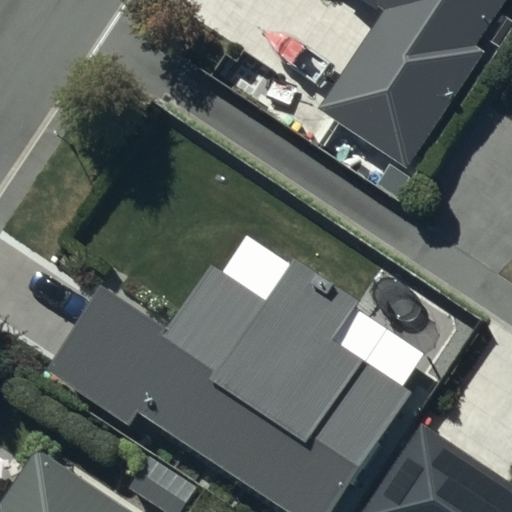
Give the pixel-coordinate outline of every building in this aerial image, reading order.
[(416,169),(491,59),(511,28),(511,0),(366,0),(392,17),(329,110),(416,169)] [(108,291),(58,375),(143,433),(152,419),(286,511),(344,511),(423,397),(349,345),(370,315),(300,266),(273,305),(227,274),(181,342),(108,291)] [(511,511),(511,492),(422,437),(376,511),(511,511)] [(193,511),(209,489),(162,457),(138,493),(165,511),(193,511)] [(127,511),(50,462),(20,508),(0,495),(0,511),(127,511)]
